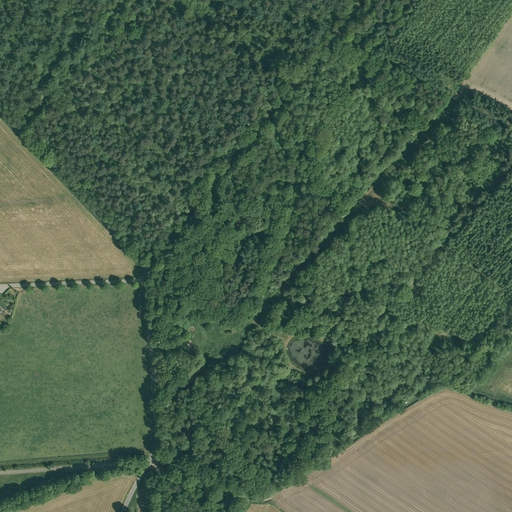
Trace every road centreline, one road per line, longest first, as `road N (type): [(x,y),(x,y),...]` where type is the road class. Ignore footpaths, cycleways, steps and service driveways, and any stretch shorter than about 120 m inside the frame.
road 1 (unclassified): [(145,270),(362,0)]
road 2 (track): [(357,511),(294,469),(249,495),(156,457)]
road 3 (unclassified): [(0,110),(145,270)]
road 4 (track): [(511,120),(342,24)]
road 5 (unclassified): [(156,457),(145,270)]
